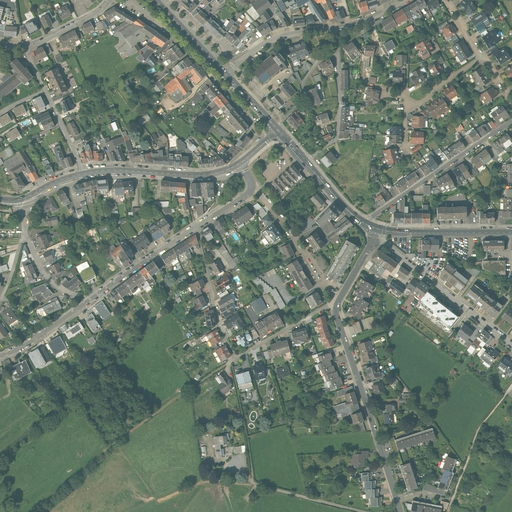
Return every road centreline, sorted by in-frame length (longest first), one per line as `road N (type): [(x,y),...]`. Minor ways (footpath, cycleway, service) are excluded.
road 1 (residential): [(193,229),(0,356)]
road 2 (tertiary): [(400,511),(335,306)]
road 3 (residential): [(367,225),(511,120)]
road 4 (residential): [(375,238),(511,344)]
road 5 (secondary): [(81,174),(193,175),(239,163)]
road 6 (track): [(159,411),(38,511)]
road 7 (residential): [(193,229),(235,358)]
road 8 (secondary): [(376,229),(511,232)]
road 9 (track): [(447,511),(476,432),(504,394)]
road 10 (residential): [(251,188),(286,223),(330,292)]
road 11 (residential): [(336,47),(336,136),(306,161)]
road 12 (residential): [(223,71),(269,42),(336,28)]
road 13 (unclassified): [(363,511),(248,479)]
